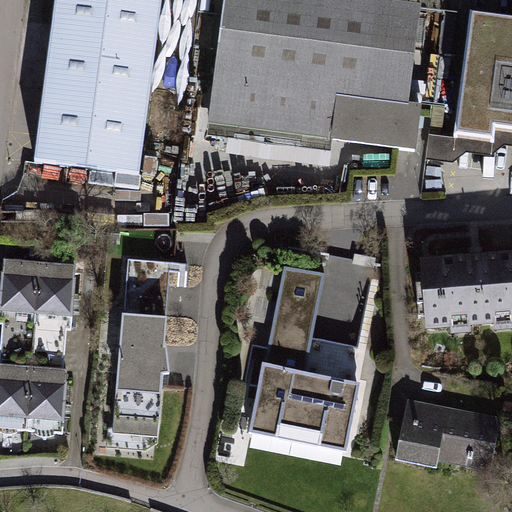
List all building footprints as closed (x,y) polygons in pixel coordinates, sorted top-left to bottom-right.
[(176,0),(65,0),(41,169),(152,183),(176,0)] [(420,17),(302,0),(234,0),(217,121),(401,148),(420,17)] [(511,21),(474,17),(457,140),(496,145),(498,131),(511,132),(511,21)] [(511,258),(427,264),(432,332),(511,326),(511,258)] [(7,329),(4,367),(38,369),(47,267),(9,263),(4,329),(7,329)] [(183,270),(135,266),(119,441),(163,444),(169,382),(178,376),(183,270)] [(47,267),(38,369),(70,371),(72,335),(77,336),(80,270),(47,267)] [(313,376),(331,279),(290,271),(272,368),(259,438),(351,455),(364,385),(313,376)] [(0,367),(0,435),(34,437),(38,370),(4,367),(0,367)] [(38,369),(34,438),(72,440),(76,372),(70,371),(38,369)] [(411,402),(399,464),(494,481),(506,420),(411,402)]
